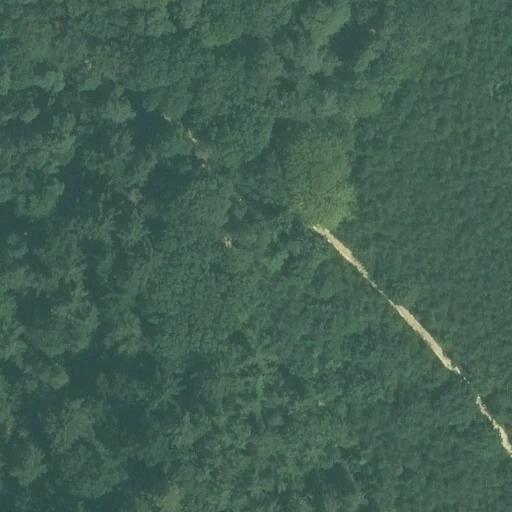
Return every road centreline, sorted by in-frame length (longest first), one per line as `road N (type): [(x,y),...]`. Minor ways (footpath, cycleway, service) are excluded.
road 1 (track): [(511,458),(419,328),(273,193),(93,59)]
road 2 (track): [(93,59),(0,286)]
